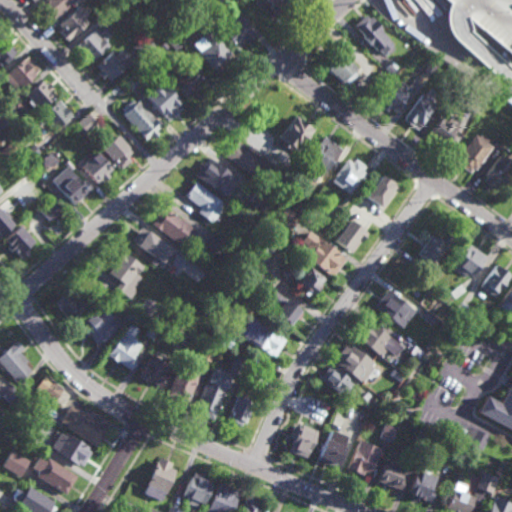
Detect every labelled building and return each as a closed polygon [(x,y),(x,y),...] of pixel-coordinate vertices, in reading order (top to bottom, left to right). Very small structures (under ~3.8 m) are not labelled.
[(71,0),(52,19),(47,14),(43,18),(42,16),(40,17),(39,17),(37,17),(36,16),(34,14),(33,12),(32,10),(32,9),(33,6),(39,0),(71,0)] [(112,18),(110,15),(106,11),(105,10),(116,0),(118,0),(124,7),(112,18)] [(276,14),(262,0),(286,0),(288,3),(284,7),(281,9),(276,14)] [(511,0),(386,0),(410,23),(433,0),(437,0),(470,33),(510,72),(511,74),(511,0)] [(187,19),(179,10),(187,2),(195,11),(187,19)] [(71,35),(69,33),(64,38),(57,31),(59,28),(55,23),(54,23),(73,5),(76,3),(87,15),(82,18),(85,21),(71,35)] [(367,17),(370,15),(382,29),(381,30),(395,47),(385,55),(382,52),(381,53),(378,49),(377,50),(371,43),(369,45),(362,36),(363,35),(353,23),(364,13),(367,17)] [(240,20),(241,19),(244,22),(243,23),(252,34),(242,43),(240,45),(235,49),(218,30),(235,15),(240,20)] [(97,33),(102,28),(107,34),(108,35),(106,37),(107,39),(104,42),(107,44),(89,60),(84,54),(82,56),(81,55),(79,53),(77,51),(79,49),(75,44),(75,43),(92,27),(93,29),(97,33)] [(208,36),(209,35),(225,52),(224,53),(228,58),(222,64),(220,65),(213,71),(209,67),(207,69),(192,51),(193,50),(186,42),(201,28),(208,36)] [(172,51),(170,49),(162,38),(169,32),(179,45),(174,49),(172,51)] [(140,56),(139,56),(132,48),(131,46),(144,35),(152,46),(140,56)] [(9,41),(11,43),(13,45),(10,48),(13,51),(0,63),(0,38),(1,38),(2,38),(3,40),(6,37),(9,41)] [(334,47),(346,58),(346,59),(354,67),(351,70),(355,73),(345,83),(341,79),(339,81),(331,73),(330,74),(319,63),(320,62),(318,60),(321,57),(323,59),(331,51),(329,49),(332,45),(334,47)] [(125,54),(126,54),(122,57),(120,60),(123,63),(124,64),(113,74),(107,79),(103,75),(101,77),(99,75),(97,74),(95,71),(97,69),(93,64),(110,49),(114,53),(120,48),(125,54)] [(30,61),(31,63),(36,69),(33,72),(34,74),(17,89),(16,87),(12,90),(1,77),(0,76),(0,74),(19,58),(20,58),(24,55),(30,61)] [(390,75),(381,67),(390,56),(399,65),(390,75)] [(430,73),(424,68),(432,58),(438,62),(430,73)] [(190,92),(188,91),(183,96),(168,80),(173,75),(184,64),(185,65),(199,80),(192,86),(194,88),(190,92)] [(129,90),(118,80),(127,70),(138,80),(135,83),(129,89),(129,90)] [(380,88),(370,81),(378,70),(388,77),(380,88)] [(43,84),(45,82),(48,84),(49,86),(51,88),(48,90),(52,94),(36,108),(32,104),(24,95),(23,94),(39,79),(43,84)] [(166,119),(163,116),(162,117),(141,93),(142,92),(156,79),(177,102),(175,104),(179,108),(176,111),(171,115),(166,119)] [(393,112),(387,107),(384,111),(378,107),(381,102),(376,99),(388,82),(405,94),(393,112)] [(472,114),(461,106),(470,93),(481,100),(472,114)] [(415,130),(401,118),(420,94),(434,105),(415,130)] [(54,129),(53,128),(44,118),(38,124),(33,119),(54,98),(60,104),(62,106),(69,114),(54,129)] [(133,103),(136,100),(158,126),(154,130),(156,133),(153,135),(152,136),(150,138),(148,135),(147,136),(145,137),(142,140),(119,114),(123,111),(120,108),(123,106),(128,101),(130,99),(133,103)] [(0,127),(0,105),(1,105),(6,111),(11,117),(8,120),(0,127)] [(83,132),(74,122),(85,112),(86,113),(92,120),(94,122),(93,122),(83,132)] [(295,150),(285,144),(281,140),(276,136),(292,115),(303,123),(304,124),(311,129),(295,150)] [(453,129),(457,131),(445,147),(426,134),(438,118),(444,122),(450,115),(459,121),(453,129)] [(487,138),(484,142),(490,146),(473,170),(471,169),(468,173),(454,163),(457,159),(455,158),(473,133),(476,136),(479,132),(487,138)] [(129,152),(132,149),(143,162),(125,177),(100,147),(101,146),(97,141),(99,140),(102,137),(103,138),(106,142),(114,135),(129,152)] [(322,171),(320,170),(316,177),(305,169),(309,162),(304,158),(320,135),(338,148),(322,171)] [(255,180),(223,156),(227,151),(230,147),(235,140),(267,164),(255,180)] [(4,161),(3,160),(0,156),(0,146),(6,142),(15,153),(4,161)] [(26,160),(20,152),(30,143),(32,145),(36,150),(36,151),(26,160)] [(105,180),(101,183),(98,179),(94,182),(94,183),(79,166),(80,164),(85,159),(83,157),(85,155),(88,157),(94,152),(109,169),(104,173),(108,177),(106,178),(105,180)] [(500,188),(496,185),(493,190),(481,181),(484,176),(483,175),(499,153),(511,163),(505,172),(510,176),(500,188)] [(222,194),(222,195),(219,193),(218,195),(191,175),(198,166),(200,164),(204,157),(231,177),(229,179),(232,181),(222,194)] [(363,165),(360,168),(365,172),(351,191),(350,190),(346,194),(328,181),(332,176),(331,175),(344,158),(349,162),(352,157),(363,165)] [(79,183),(83,180),(89,187),(79,196),(78,197),(71,203),(70,204),(56,188),(60,184),(57,180),(58,179),(62,175),(66,179),(70,175),(71,174),(79,183)] [(363,198),(378,207),(391,184),(376,176),(363,198)] [(209,223),(206,220),(195,212),(198,208),(182,196),(182,195),(184,192),(188,187),(192,181),(201,188),(204,190),(212,197),(216,199),(223,204),(216,214),(212,219),(209,223)] [(261,210),(248,201),(258,187),(271,196),(261,210)] [(47,222),(45,219),(38,211),(36,208),(49,197),(60,211),(47,222)] [(11,211),(6,215),(12,222),(9,225),(0,233),(0,202),(2,201),(11,211)] [(181,247),(149,224),(155,215),(156,213),(161,206),(170,212),(193,229),(194,229),(193,230),(181,247)] [(288,230),(274,220),(283,207),(297,217),(288,230)] [(298,217),(293,213),(296,209),(301,213),(298,217)] [(364,232),(346,220),(331,241),(349,254),(364,232)] [(26,253),(19,260),(12,251),(10,253),(7,250),(6,249),(5,247),(6,246),(1,240),(18,225),(32,241),(23,249),(26,253)] [(160,263),(133,244),(134,242),(130,240),(136,231),(137,230),(139,227),(145,231),(159,241),(170,248),(169,249),(160,263)] [(447,237),(440,247),(441,248),(430,264),(415,254),(429,235),(430,235),(435,228),(447,237)] [(330,277),(326,274),(325,274),(299,255),(297,253),(303,245),(298,241),(305,231),(340,256),(339,257),(342,260),(330,277)] [(217,255),(203,246),(211,234),(211,233),(225,243),(217,255)] [(257,266),(254,264),(244,256),(260,235),(273,245),(273,246),(262,260),(257,266)] [(469,275),(466,274),(464,277),(452,268),(455,265),(452,264),(466,244),(483,256),(469,275)] [(132,287),(133,292),(128,299),(113,288),(117,282),(118,281),(114,279),(113,279),(113,280),(110,278),(110,277),(111,276),(106,273),(121,252),(141,267),(135,274),(140,277),(132,287)] [(245,279),(233,269),(243,257),(253,265),(255,266),(246,277),(245,279)] [(197,283),(187,276),(183,273),(193,259),(193,260),(207,270),(197,283)] [(395,273),(407,284),(415,275),(404,264),(395,273)] [(317,290),(314,289),(305,301),(295,294),(299,289),(293,285),(298,278),(295,276),(303,265),(321,278),(318,283),(320,285),(317,290)] [(492,297),(478,287),(493,265),(507,276),(492,297)] [(452,299),(447,293),(457,284),(462,290),(452,299)] [(511,287),(511,311),(508,317),(494,307),(505,293),(503,292),(509,284),(511,287)] [(400,329),(372,308),(384,290),(413,311),(400,329)] [(295,320),(293,318),(287,326),(271,315),(276,307),(275,307),(265,299),(271,291),(272,291),(283,300),(286,303),(290,306),(298,311),(297,312),(299,314),(298,316),(297,318),(295,320)] [(73,301),(77,298),(81,304),(86,310),(69,324),(63,317),(61,315),(52,303),(66,292),(67,294),(73,301)] [(153,321),(137,314),(138,312),(142,302),(143,299),(159,305),(153,321)] [(458,317),(452,312),(459,302),(466,307),(458,317)] [(102,340),(101,340),(100,339),(95,344),(88,336),(85,334),(77,324),(98,306),(115,327),(106,334),(107,335),(106,337),(102,340)] [(429,325),(417,316),(422,309),(434,318),(429,325)] [(172,324),(166,322),(169,312),(175,314),(172,324)] [(449,328),(444,325),(449,318),(453,322),(449,328)] [(366,324),(367,323),(401,347),(394,357),(384,350),(379,356),(376,354),(376,355),(354,339),(355,338),(351,335),(361,321),(366,324)] [(150,339),(143,335),(142,335),(150,322),(158,326),(150,339)] [(279,337),(279,338),(282,340),(278,347),(277,349),(272,357),(270,356),(269,357),(243,340),(243,339),(239,337),(246,326),(250,329),(252,325),(253,323),(254,322),(279,337)] [(130,339),(132,341),(135,342),(140,346),(131,359),(134,361),(128,371),(128,370),(118,364),(115,361),(114,362),(105,356),(109,349),(117,338),(117,339),(127,324),(136,331),(130,339)] [(182,348),(173,345),(178,333),(187,336),(182,348)] [(17,352),(19,354),(25,361),(23,364),(29,372),(16,384),(0,365),(0,353),(1,352),(0,352),(0,350),(2,349),(3,351),(3,350),(7,347),(7,346),(13,341),(20,349),(17,352)] [(209,363),(199,358),(197,357),(203,343),(216,348),(209,363)] [(347,349),(349,347),(371,363),(368,367),(372,369),(362,383),(359,381),(357,382),(334,365),(337,362),(333,360),(343,346),(347,349)] [(416,359),(407,353),(413,346),(421,352),(416,359)] [(159,385),(158,387),(149,383),(148,382),(147,384),(146,383),(137,378),(149,356),(166,366),(168,366),(164,373),(165,373),(159,385)] [(239,378),(238,378),(227,374),(226,374),(231,362),(243,366),(239,378)] [(199,372),(184,409),(183,409),(169,403),(171,398),(165,395),(175,368),(181,371),(183,366),(194,370),(199,372)] [(349,384),(350,383),(356,388),(350,395),(344,391),(340,389),(335,395),(320,384),(321,382),(318,380),(328,366),(346,380),(346,381),(349,384)] [(211,421),(203,417),(200,417),(197,415),(200,410),(193,407),(209,369),(213,371),(224,375),(226,376),(229,377),(223,392),(211,421)] [(398,382),(388,375),(392,369),(402,377),(398,382)] [(253,385),(241,380),(244,371),(256,376),(256,378),(254,384),(253,385)] [(511,432),(475,413),(482,400),(495,407),(511,373),(511,432)] [(52,402),(40,394),(49,380),(61,389),(58,394),(53,401),(52,402)] [(13,408),(0,397),(0,396),(9,386),(22,396),(13,408)] [(242,399),(243,397),(245,398),(246,398),(245,401),(253,404),(245,424),(241,422),(240,425),(234,423),(226,419),(235,396),(242,399)] [(377,412),(369,406),(373,398),(382,404),(377,412)] [(75,411),(76,410),(105,429),(93,448),(64,428),(64,427),(57,423),(68,407),(75,411)] [(388,442),(378,438),(383,424),(393,428),(388,442)] [(465,431),(468,426),(488,437),(480,451),(468,444),(466,447),(446,436),(452,424),(465,431)] [(315,432),(304,458),(286,451),(295,429),(298,430),(299,426),(315,432)] [(423,444),(414,440),(419,428),(428,432),(423,444)] [(340,448),(342,449),(335,467),(315,458),(322,441),(324,441),(328,431),(344,438),(340,448)] [(62,436),(63,434),(87,449),(85,451),(89,453),(80,468),(76,465),(75,467),(51,453),(53,451),(48,448),(58,433),(62,436)] [(368,476),(362,474),(361,475),(346,469),(357,441),(378,450),(368,476)] [(452,457),(444,453),(449,441),(457,445),(452,457)] [(18,477),(0,467),(9,451),(27,462),(18,477)] [(400,465),(404,467),(400,479),(404,480),(399,491),(394,489),(394,491),(375,483),(384,461),(389,463),(390,460),(394,462),(396,457),(403,460),(400,465)] [(43,462),(45,459),(74,477),(63,496),(33,477),(35,473),(29,469),(36,458),(43,462)] [(163,461),(164,460),(167,462),(167,463),(170,464),(168,469),(173,471),(164,494),(163,493),(159,502),(141,495),(144,488),(143,487),(153,463),(155,464),(157,459),(163,461)] [(496,476),(492,474),(496,464),(500,465),(496,476)] [(419,476),(420,474),(435,480),(430,491),(433,492),(429,503),(424,501),(419,499),(417,502),(410,499),(412,496),(406,494),(414,473),(419,476)] [(486,492),(474,487),(481,473),(492,478),(486,492)] [(210,481),(208,487),(209,487),(201,506),(196,504),(195,508),(185,504),(187,500),(181,497),(188,479),(190,479),(192,474),(210,481)] [(230,511),(205,511),(217,483),(238,491),(230,511)] [(463,491),(470,494),(462,511),(457,511),(441,505),(448,486),(453,488),(455,483),(465,487),(463,491)] [(52,511),(27,511),(9,501),(16,491),(22,494),(26,488),(51,503),(50,506),(55,508),(52,511)] [(504,499),(509,501),(504,511),(481,511),(488,497),(489,497),(490,494),(497,497),(498,494),(505,497),(504,499)] [(251,501),(261,505),(258,511),(237,511),(242,502),(243,503),(245,498),(248,499),(249,498),(252,499),(251,501)]
